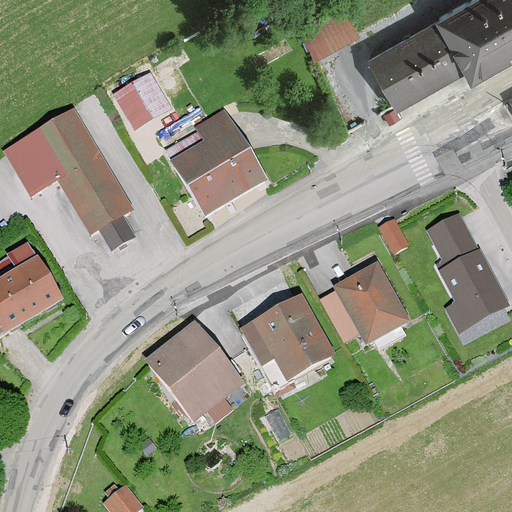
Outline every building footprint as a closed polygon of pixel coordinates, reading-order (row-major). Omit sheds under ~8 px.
[(511,0),(455,0),(439,9),(441,13),(369,52),(397,99),(443,74),(467,61),(472,70),(508,51),(509,53),(511,51),(511,0)] [(341,1),(301,24),(312,50),(355,27),(341,1)] [(112,98),(137,139),(176,116),(152,75),(112,98)] [(222,108),(195,124),(197,128),(206,141),(219,133),(215,126),(220,123),(224,129),(232,125),(222,108)] [(70,112),(7,149),(31,193),(59,177),(91,230),(114,217),(128,209),(70,112)] [(180,156),(173,161),(204,213),(236,193),(263,177),(232,125),(224,129),(220,123),(215,126),(219,133),(206,141),(180,156)] [(197,128),(172,143),(180,156),(206,141),(197,128)] [(419,203),(408,210),(413,218),(424,212),(419,203)] [(394,220),(380,228),(393,251),(406,243),(394,220)] [(462,223),(435,236),(470,306),(497,292),(480,258),(462,223)] [(0,323),(3,329),(4,331),(40,309),(58,298),(26,244),(9,254),(19,272),(9,278),(0,283),(0,323)] [(337,290),(321,300),(344,342),(361,333),(367,343),(380,336),(397,327),(407,321),(377,269),(337,290)] [(0,283),(9,278),(5,272),(0,275),(0,283)] [(266,319),(241,332),(274,392),(291,382),(288,377),(328,355),(298,302),(266,319)] [(168,346),(149,361),(190,421),(237,382),(228,371),(233,368),(212,341),(207,344),(193,326),(168,346)] [(397,327),(380,336),(385,346),(402,337),(397,327)] [(115,394),(91,419),(102,432),(134,473),(190,421),(149,361),(136,374),(131,369),(126,374),(131,379),(115,394)] [(265,418),(280,445),(294,437),(279,410),(265,418)] [(107,498),(104,501),(112,511),(129,511),(139,504),(122,484),(117,489),(114,485),(109,489),(104,494),(107,498)]
